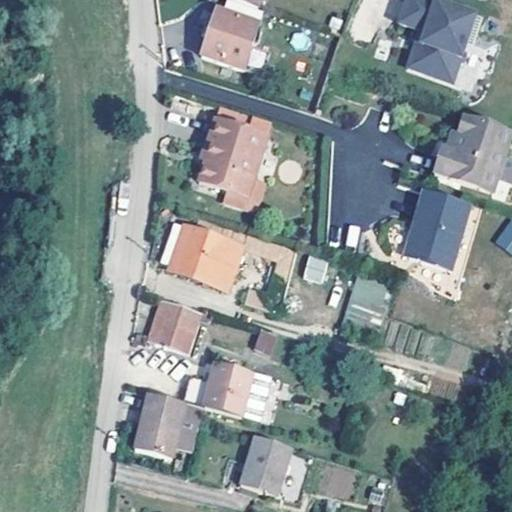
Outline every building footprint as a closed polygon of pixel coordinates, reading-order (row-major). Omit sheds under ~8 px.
[(257,12),(261,0),(222,0),(242,7),(257,12)] [(389,0),(383,16),(394,21),(402,0),(389,0)] [(427,35),(414,73),(455,87),(477,18),(423,0),(409,0),(400,27),(421,34),(427,35)] [(227,8),(224,15),(258,26),(260,19),(227,8)] [(216,13),(200,58),(242,72),(261,78),(269,53),(250,47),(258,26),(216,13)] [(409,71),(414,73),(427,35),(421,34),(409,71)] [(453,154),(445,151),(443,150),(434,178),(492,196),(511,134),(464,119),(458,136),(453,154)] [(233,178),(252,184),(267,139),(213,121),(205,146),(208,148),(203,164),(196,184),(227,195),(233,178)] [(451,134),(445,151),(453,154),(458,136),(451,134)] [(197,161),(203,164),(208,148),(205,146),(202,145),(197,161)] [(233,178),(227,195),(247,201),(252,184),(233,178)] [(414,236),(410,234),(404,255),(406,260),(449,272),(470,205),(423,190),(412,225),(417,227),(414,236)] [(511,218),(494,243),(511,254),(511,218)] [(169,268),(178,271),(193,231),(184,227),(169,268)] [(225,266),(235,270),(243,249),(193,231),(178,271),(219,286),(225,266)] [(299,254),(282,308),(316,317),(332,264),(299,254)] [(225,266),(219,286),(229,289),(235,270),(225,266)] [(384,326),(389,283),(352,278),(346,321),(384,326)] [(187,353),(195,321),(198,309),(161,299),(150,340),(155,341),(154,345),(187,353)] [(198,309),(195,321),(209,325),(212,314),(198,309)] [(275,332),(262,328),(256,350),(268,354),(275,332)] [(193,377),(185,404),(244,417),(262,421),(273,379),(255,374),(218,365),(213,383),(193,377)] [(185,404),(149,396),(136,450),(171,458),(185,404)] [(293,448),(257,436),(243,488),(280,498),(293,448)] [(349,499),(356,473),(333,467),(326,493),(349,499)]
